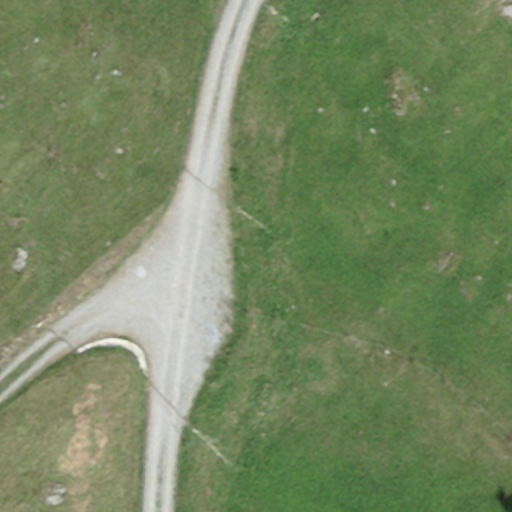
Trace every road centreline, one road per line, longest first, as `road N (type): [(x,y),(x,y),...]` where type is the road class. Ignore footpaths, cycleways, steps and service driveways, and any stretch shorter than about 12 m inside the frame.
road 1 (track): [(235,0),(220,44),(154,444),(151,511)]
road 2 (track): [(0,390),(85,327),(115,314),(180,308)]
